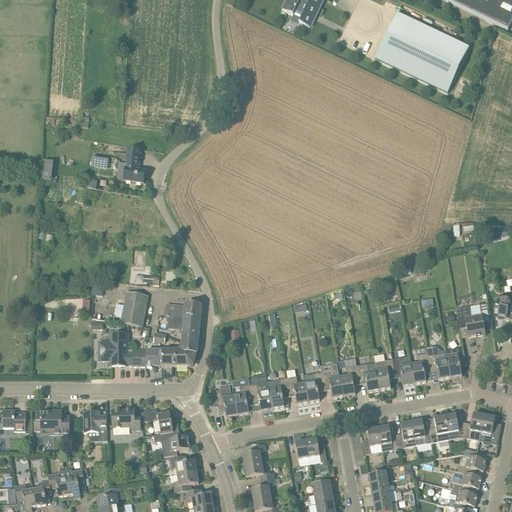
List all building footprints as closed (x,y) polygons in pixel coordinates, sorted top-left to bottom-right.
[(288,0),(282,13),(293,18),(295,15),(302,18),(299,24),(310,29),(324,0),(322,0),(288,0)] [(511,0),(441,0),(491,23),(509,32),(511,26),(511,0)] [(471,49),(397,12),(386,36),(374,60),(448,96),(471,49)] [(88,130),(90,119),(82,118),(81,129),(88,130)] [(138,171),(140,152),(127,149),(123,182),(144,185),(145,173),(138,171)] [(107,169),(109,160),(91,158),(90,166),(107,169)] [(53,163),(43,162),(41,182),(51,183),(53,163)] [(449,238),(452,225),(444,226),(441,236),(449,238)] [(495,230),(496,239),(508,238),(507,228),(495,230)] [(417,278),(426,275),(423,267),(414,269),(417,278)] [(159,286),(160,278),(147,277),(147,285),(159,286)] [(101,296),(102,287),(94,286),(93,295),(101,296)] [(143,329),(149,298),(126,293),(120,325),(143,329)] [(511,322),(511,304),(510,304),(511,302),(498,299),(495,311),(499,312),(498,317),(503,318),(503,321),(511,322)] [(422,310),(434,308),(433,300),(421,302),(422,310)] [(184,306),(167,305),(165,318),(168,318),(200,321),(201,307),(184,306)] [(487,305),(479,306),(481,318),(489,316),(487,305)] [(485,337),(483,324),(481,318),(471,319),(469,308),(456,311),(460,330),(466,329),(468,338),(476,336),(476,338),(485,337)] [(200,321),(168,318),(167,330),(180,332),(199,333),(200,321)] [(104,325),(92,325),(92,333),(104,333),(104,325)] [(197,346),(199,333),(180,332),(179,335),(182,336),(181,344),(197,346)] [(232,343),(241,342),(239,333),(231,334),(232,343)] [(132,368),(132,351),(128,351),(128,336),(111,336),(112,344),(102,344),(103,363),(112,363),(112,368),(132,368)] [(196,355),(197,355),(197,346),(181,344),(180,351),(179,351),(178,353),(196,355)] [(445,352),(441,353),(435,348),(427,350),(428,355),(431,374),(437,373),(439,382),(450,380),(445,352)] [(450,380),(462,378),(460,369),(467,368),(463,349),(452,351),(445,352),(450,380)] [(175,368),(175,351),(162,351),(133,351),(132,368),(162,368),(175,368)] [(190,368),(194,366),(193,366),(196,355),(178,353),(179,351),(175,351),(175,368),(190,368)] [(415,386),(426,384),(425,375),(431,374),(428,355),(417,357),(418,366),(411,367),(415,386)] [(404,368),(403,360),(392,362),(396,380),(402,379),(403,388),(415,386),(411,367),(404,368)] [(379,392),(391,390),(389,382),(396,380),(392,362),(375,365),(376,373),(379,392)] [(369,374),(367,366),(357,368),(360,387),(366,386),(368,394),(379,392),(376,373),(369,374)] [(344,398),(355,396),(354,388),(360,387),(357,368),(346,370),(348,378),(341,379),(344,398)] [(308,405),(320,403),(318,394),(325,393),(322,377),(321,374),(311,376),(312,384),(305,386),(308,405)] [(334,381),(333,375),(322,377),(325,393),(331,392),(332,401),(344,398),(341,379),(334,381)] [(298,387),(297,379),(286,380),(289,399),(295,398),(297,407),(308,405),(305,386),(298,387)] [(273,411),(285,409),(283,400),(289,399),(286,380),(275,382),(277,391),(270,392),(273,411)] [(238,417),(234,398),(232,385),(220,387),(221,392),(215,393),(218,412),(225,411),(226,419),(238,417)] [(263,393),(261,385),(251,387),(254,406),(260,404),(261,413),(273,411),(270,392),(263,393)] [(238,417),(249,415),(248,407),(254,406),(251,387),(240,389),(241,397),(234,398),(238,417)] [(134,418),(134,410),(125,411),(125,412),(112,412),(113,430),(131,430),(131,432),(141,432),(140,418),(134,418)] [(158,416),(158,411),(144,413),(145,423),(158,421),(161,436),(176,433),(176,434),(179,433),(177,419),(171,420),(170,414),(158,416)] [(26,433),(26,415),(15,415),(15,412),(3,412),(3,421),(0,420),(0,430),(14,430),(14,433),(26,433)] [(62,419),(62,413),(50,413),(50,414),(38,414),(38,423),(35,423),(35,433),(41,433),(41,436),(70,436),(70,419),(62,419)] [(100,418),(100,413),(83,414),(84,435),(87,435),(92,443),(101,442),(100,431),(107,431),(106,418),(100,418)] [(479,442),(484,417),(474,415),(471,426),(464,425),(464,439),(479,442)] [(458,426),(456,416),(445,418),(449,442),(464,439),(464,425),(458,426)] [(499,446),(503,426),(494,424),(495,420),(484,417),(479,442),(499,446)] [(433,445),(449,442),(445,418),(434,420),(436,430),(430,431),(433,445)] [(424,432),(423,422),(412,424),(416,448),(433,445),(430,431),(424,432)] [(399,451),(416,448),(412,424),(401,426),(402,436),(397,437),(399,451)] [(391,438),(389,428),(378,430),(382,454),(399,451),(397,437),(391,438)] [(366,457),(382,454),(378,430),(367,432),(369,441),(363,443),(366,457)] [(177,440),(176,434),(176,433),(161,436),(154,438),(155,444),(162,443),(163,447),(170,446),(172,454),(190,451),(188,438),(177,440)] [(319,450),(317,441),(306,443),(309,459),(320,458),(321,465),(327,464),(325,449),(319,450)] [(293,469),(299,468),(298,461),(309,459),(306,443),(295,444),(297,454),(291,455),(293,469)] [(245,468),(262,465),(260,454),(266,453),(265,446),(252,449),(253,455),(243,456),(245,468)] [(474,453),(472,459),(486,462),(488,457),(474,453)] [(187,464),(186,458),(169,461),(171,472),(177,471),(178,477),(197,474),(195,462),(187,464)] [(483,474),(486,462),(472,459),(469,458),(466,469),(459,468),(457,474),(464,476),(464,475),(471,478),(471,477),(473,471),(483,474)] [(264,477),(262,465),(245,468),(247,480),(260,477),(261,483),(274,481),(273,475),(264,477)] [(81,500),(78,486),(85,485),(84,479),(82,472),(72,474),(73,479),(66,480),(69,497),(73,497),(74,501),(81,500)] [(370,487),(388,484),(386,473),(368,476),(370,487)] [(189,493),(191,493),(190,487),(199,485),(197,474),(178,477),(179,484),(173,485),(175,496),(186,494),(189,493)] [(471,478),(464,475),(464,476),(461,487),(454,485),(453,491),(467,495),(469,489),(479,491),(482,480),(471,477),(471,478)] [(60,482),(59,476),(48,478),(49,483),(51,491),(57,490),(58,499),(69,497),(66,480),(60,482)] [(254,503),(271,500),(269,488),(275,487),(274,481),(261,483),(262,489),(252,491),(254,503)] [(51,491),(49,483),(39,485),(40,491),(33,492),(36,509),(47,507),(45,497),(51,496),(51,491)] [(314,497),(332,494),(330,483),(313,486),(314,497)] [(372,497),(390,494),(388,484),(370,487),(372,497)] [(27,493),(26,487),(15,489),(17,502),(24,501),(25,511),(32,511),(32,509),(36,509),(33,492),(27,493)] [(99,511),(119,508),(118,502),(123,501),(121,490),(105,493),(106,499),(98,500),(99,511)] [(202,491),(191,493),(189,493),(186,494),(187,505),(193,504),(194,510),(213,507),(211,496),(203,497),(202,491)] [(467,495),(453,491),(452,494),(451,493),(449,501),(450,501),(450,503),(448,509),(461,511),(462,511),(464,506),(474,509),(477,497),(467,495)] [(316,507),(334,504),(332,494),(314,497),(316,507)] [(374,507),(391,504),(390,494),(372,497),(374,507)] [(273,511),(271,500),(254,503),(255,511),(279,511),(279,510),(273,511)]
